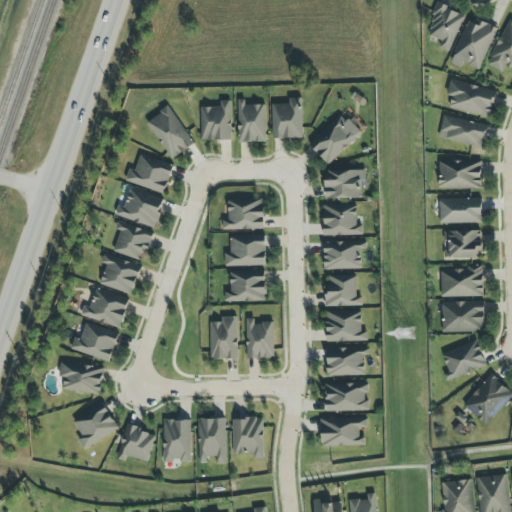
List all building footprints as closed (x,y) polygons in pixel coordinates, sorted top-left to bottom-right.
[(465,15),(439,4),(426,35),(441,42),(439,48),(449,52),(465,15)] [(497,28),(480,22),(479,26),(467,21),(450,64),(462,68),(463,64),(480,71),(497,28)] [(487,66),(502,73),(505,67),(511,69),(511,22),(508,21),(487,66)] [(490,119),(496,92),(451,80),(447,95),(452,97),(449,108),(490,119)] [(303,138),(302,98),(289,98),(289,104),(271,104),(272,139),(303,138)] [(265,105),(244,105),(244,100),(237,100),(238,143),(266,143),(265,105)] [(231,140),(230,101),(220,101),(220,107),(200,108),(201,141),(231,140)] [(171,160),(194,145),(169,107),(146,122),(171,160)] [(342,114),(308,145),(327,166),(361,134),(342,114)] [(481,149),(487,126),(444,116),(438,138),(481,149)] [(164,195),(174,166),(140,155),(134,171),(129,169),(125,181),(164,195)] [(439,161),(438,188),(480,190),(481,162),(439,161)] [(366,170),(325,171),(325,199),(361,199),(361,189),(367,189),(366,170)] [(118,206),(115,216),(154,228),(163,199),(130,189),(124,208),(118,206)] [(439,199),(440,224),(482,223),(481,198),(439,199)] [(264,229),(263,199),(228,200),(228,221),(222,221),(223,230),(264,229)] [(357,224),(357,205),(323,206),(324,236),(363,235),(362,224),(357,224)] [(113,251),(141,262),(152,233),(118,221),(115,229),(120,231),(113,251)] [(444,260),(477,259),(477,252),(482,252),(481,231),(443,231),(444,260)] [(225,255),(225,267),(266,266),(265,236),(230,236),(231,255),(225,255)] [(367,242),(323,242),(324,270),(361,269),(361,249),(367,249),(367,242)] [(131,296),(141,267),(104,254),(101,263),(107,265),(100,284),(131,296)] [(442,298),(484,297),(483,268),(441,269),(442,298)] [(229,272),(230,292),(225,292),(225,303),(266,301),(265,271),(229,272)] [(356,276),(326,276),(327,307),(362,306),(362,297),(356,297),(356,276)] [(120,330),(131,302),(94,287),(83,316),(120,330)] [(441,303),(442,333),(484,332),(483,302),(441,303)] [(367,341),(367,331),(361,332),(361,311),(326,312),(326,342),(367,341)] [(238,359),(237,317),(221,318),(221,323),(209,323),(210,360),(238,359)] [(245,319),(246,359),(274,358),(273,323),(254,323),(254,319),(245,319)] [(109,363),(119,335),(86,322),(79,340),(74,338),(70,349),(109,363)] [(487,367),(477,341),(441,354),(448,373),(444,374),(447,381),(487,367)] [(326,348),(327,376),(364,376),(364,355),(370,355),(369,348),(326,348)] [(58,378),(64,379),(62,390),(100,396),(104,368),(61,362),(58,378)] [(463,404),(486,426),(511,397),(511,393),(492,374),(463,404)] [(367,411),(366,392),(368,392),(368,383),(325,384),(325,412),(367,411)] [(77,440),(84,451),(119,428),(102,403),(72,422),(82,437),(77,440)] [(226,465),(225,418),(198,419),(199,463),(206,463),(206,457),(216,457),(216,465),(226,465)] [(366,446),(365,437),(359,437),(359,428),(367,428),(367,418),(320,419),(321,447),(366,446)] [(232,419),(233,455),(253,454),(253,460),(264,460),(263,419),(232,419)] [(191,420),(163,420),(162,463),(190,463),(191,420)] [(155,434),(125,425),(116,459),(125,462),(126,456),(147,462),(155,434)] [(511,511),(505,475),(475,479),(480,511),(511,511)] [(474,511),(473,480),(441,482),(442,511),(474,511)] [(350,511),(377,511),(376,494),(367,494),(367,500),(349,501),(350,511)] [(314,501),(315,511),(342,511),(342,499),(314,501)]
